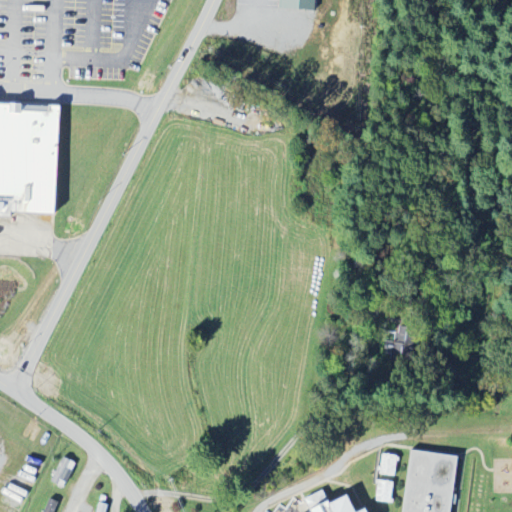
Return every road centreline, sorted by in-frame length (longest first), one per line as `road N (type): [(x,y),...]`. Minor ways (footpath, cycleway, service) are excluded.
road 1 (residential): [(20,390),(216,0)]
road 2 (tertiary): [(143,511),(107,460),(0,377)]
